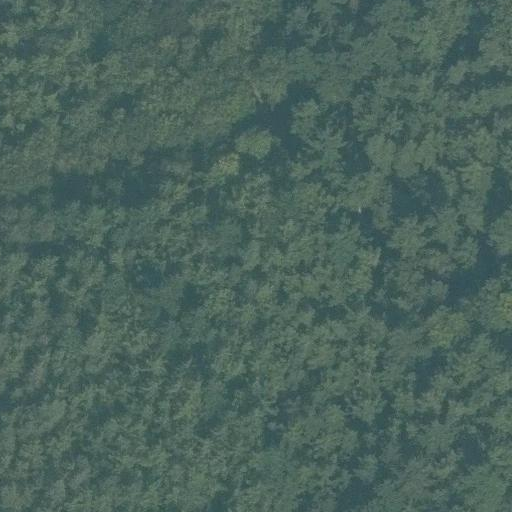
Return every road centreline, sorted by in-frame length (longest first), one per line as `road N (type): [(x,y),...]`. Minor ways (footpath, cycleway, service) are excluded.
road 1 (track): [(511,505),(192,0)]
road 2 (track): [(0,214),(279,133),(500,49)]
road 3 (track): [(295,0),(500,49)]
